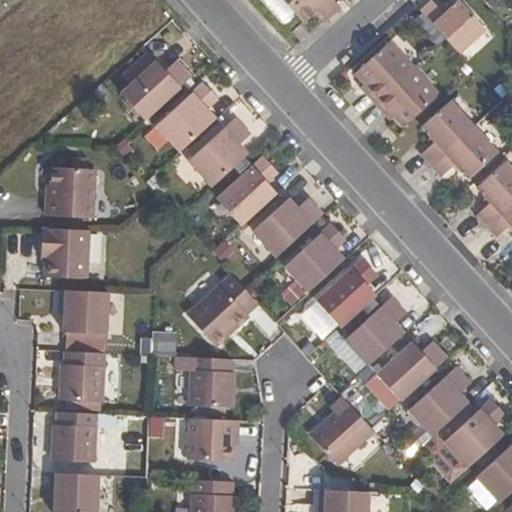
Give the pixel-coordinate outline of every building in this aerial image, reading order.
[(318,8),(326,16),(338,6),(332,0),(283,0),(303,21),(314,12),(318,8)] [(443,14),(438,9),(430,1),(419,12),(457,51),(481,27),(457,1),(448,9),(443,14)] [(443,5),(438,9),(443,14),(448,9),(443,5)] [(318,8),(314,12),(322,20),(326,16),(318,8)] [(389,108),(394,114),(404,125),(436,93),(412,67),(388,41),(355,71),(365,82),(370,87),(366,91),(375,101),(385,112),(389,108)] [(129,85),(153,64),(144,53),(120,75),(129,85)] [(175,60),(164,71),(169,76),(181,66),(175,60)] [(169,76),(164,71),(156,61),(153,64),(129,85),(119,94),(143,120),(191,78),(181,66),(169,76)] [(370,87),(365,82),(361,86),(366,91),(370,87)] [(202,105),(213,95),(203,84),(155,127),(178,152),(215,119),(207,110),(202,105)] [(218,100),(213,95),(202,105),(207,110),(218,100)] [(455,162),(460,168),(468,177),(495,151),(472,126),(448,100),(420,125),(430,135),(435,140),(431,144),(421,151),(431,162),(442,174),(451,166),(455,162)] [(389,108),(385,112),(390,118),(394,114),(389,108)] [(234,140),(245,130),(235,119),(188,162),(211,188),(247,155),(239,146),(234,140)] [(250,136),(245,130),(234,140),(239,146),(250,136)] [(435,140),(430,135),(426,138),(431,144),(435,140)] [(264,179),(274,169),(264,158),(217,201),(240,227),(277,193),(269,185),(264,179)] [(73,169),(86,170),(87,160),(74,159),(73,169)] [(455,162),(451,166),(456,172),(460,168),(455,162)] [(510,222),(511,224),(511,170),(504,162),(477,186),(485,195),(491,201),(487,205),(477,214),(487,224),(496,234),(505,226),(510,222)] [(86,170),(73,169),(51,168),(49,199),(45,199),(44,215),(91,218),(93,170),(86,170)] [(279,175),(274,169),(264,179),(269,185),(279,175)] [(491,201),(485,195),(481,199),(487,205),(491,201)] [(307,198),(296,209),(302,215),(313,205),(307,198)] [(302,215),(296,209),(288,200),(252,233),(275,257),(322,215),(313,205),(302,215)] [(331,244),(340,235),(330,225),(325,230),(285,268),(301,286),(306,292),(342,259),(335,251),(330,245),(331,244)] [(90,277),(93,230),(43,228),(42,252),(46,252),(45,275),(90,277)] [(345,241),(340,235),(331,244),(330,245),(335,251),(345,241)] [(361,279),(371,269),(361,259),(315,302),(338,327),(374,294),(366,285),(361,279)] [(376,275),(371,269),(361,279),(366,285),(376,275)] [(244,313),(255,303),(248,295),(241,288),(230,275),(187,315),(214,345),(247,316),(244,313)] [(257,287),(250,280),(241,288),(248,295),(257,287)] [(109,333),(110,292),(62,290),(61,306),(67,306),(65,332),(109,333)] [(389,319),(400,308),(390,297),(343,340),(366,366),(402,333),(394,324),(389,319)] [(405,314),(400,308),(389,319),(394,324),(405,314)] [(150,354),(175,353),(174,330),(149,331),(150,354)] [(325,340),(354,373),(362,365),(333,333),(325,340)] [(430,341),(419,351),(424,357),(435,347),(430,341)] [(424,357),(419,351),(410,342),(375,375),(398,401),(445,358),(435,347),(424,357)] [(64,399),(105,401),(107,352),(65,350),(65,365),(61,365),(60,399),(64,399)] [(178,356),(177,367),(194,368),(232,371),(233,359),(178,356)] [(232,371),(194,368),(192,404),(234,406),(235,371),(232,371)] [(454,388),(464,379),(454,368),(407,411),(430,436),(467,403),(459,394),(454,388)] [(469,385),(464,379),(454,388),(459,394),(469,385)] [(335,464),(371,430),(368,428),(340,396),(329,407),(333,411),(308,435),(335,464)] [(105,410),(105,401),(64,399),(64,408),(105,410)] [(490,421),(500,411),(490,399),(443,442),(466,467),(502,434),(494,426),(490,421)] [(95,460),(97,412),(57,411),(56,424),(53,424),(51,458),(95,460)] [(505,416),(500,411),(490,421),(494,426),(505,416)] [(239,439),(240,419),(192,417),(190,458),(233,460),(234,438),(239,439)] [(511,442),(475,478),(499,504),(511,491),(511,442)] [(96,511),(98,474),(51,472),(51,488),(55,488),(54,511),(96,511)] [(230,494),(230,480),(192,478),(190,511),(232,511),(233,494),(230,494)] [(370,511),(372,490),(367,490),(356,490),(321,488),(320,503),(325,503),(324,511),(370,511)]
